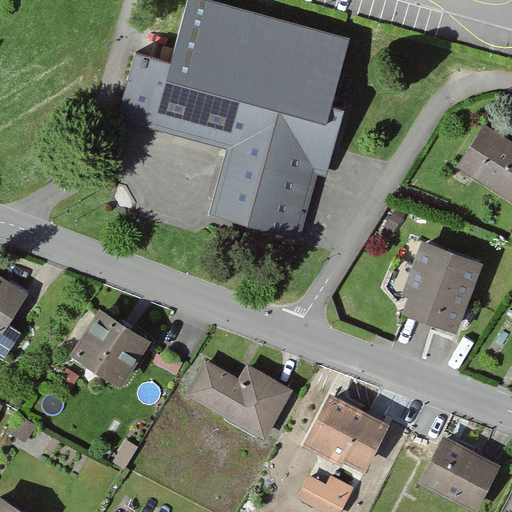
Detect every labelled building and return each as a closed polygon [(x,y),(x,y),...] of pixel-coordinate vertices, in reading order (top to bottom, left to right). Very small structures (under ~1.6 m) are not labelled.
[(210,145),(224,149),(208,213),(299,236),(315,174),(327,177),(346,107),(334,104),(352,37),(214,0),(185,0),(170,60),(135,51),(116,120),(210,145)] [(459,164),(511,196),(511,140),(484,123),(459,164)] [(390,199),(382,218),(398,225),(406,206),(390,199)] [(455,329),(480,261),(422,239),(403,291),(409,294),(403,310),(455,329)] [(7,322),(26,292),(0,275),(0,350),(6,354),(21,331),(7,322)] [(122,382),(150,340),(99,307),(72,349),(122,382)] [(185,392),(262,437),(290,389),(246,363),(238,378),(204,359),(185,392)] [(389,422),(329,391),(302,442),(340,462),(343,457),(364,469),(389,422)] [(35,425),(17,415),(7,432),(25,442),(35,425)] [(420,480),(476,509),(500,464),(444,434),(420,480)] [(138,448),(126,440),(113,462),(124,469),(138,448)] [(331,475),(315,505),(329,511),(338,511),(352,485),(331,475)] [(0,511),(29,511),(0,493),(0,511)]
